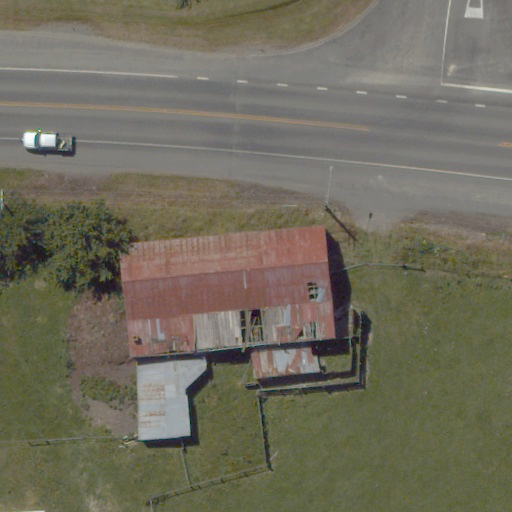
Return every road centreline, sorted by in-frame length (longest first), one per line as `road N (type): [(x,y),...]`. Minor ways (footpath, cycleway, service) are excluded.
road 1 (primary): [(403,137),(0,112)]
road 2 (residential): [(403,137),(439,80),(447,0)]
